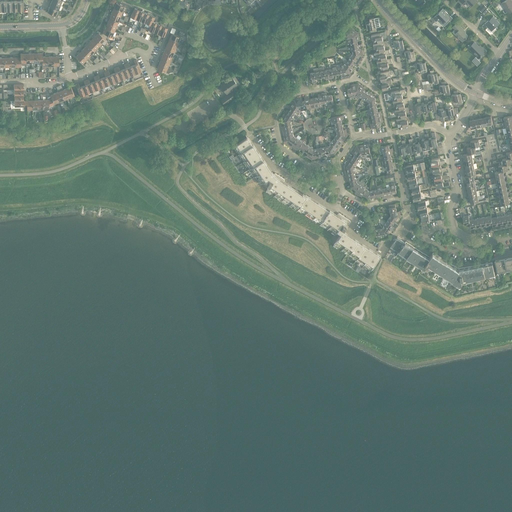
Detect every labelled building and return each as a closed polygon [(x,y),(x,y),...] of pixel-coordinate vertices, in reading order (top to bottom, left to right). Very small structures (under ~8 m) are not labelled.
[(509,12),(511,10),(511,1),(511,0),(508,0),(507,1),(506,0),(500,0),(499,1),(501,5),(503,3),(509,12)] [(49,6),(58,10),(60,5),(51,1),(49,6)] [(112,7),(122,11),(124,6),(116,3),(115,5),(113,5),(112,7)] [(58,10),(49,6),(47,12),(56,15),(58,10)] [(122,11),(112,7),(111,9),(113,10),(112,13),(120,16),(122,11)] [(136,19),(140,9),(138,8),(137,9),(134,8),(131,17),(136,19)] [(140,9),(136,19),(141,21),(144,12),(142,11),(142,10),(140,9)] [(445,26),(450,21),(448,19),(449,17),(444,12),(445,11),(443,9),(433,19),(436,21),(439,19),(441,21),(441,22),(445,26)] [(491,13),(488,11),(486,9),(482,14),(484,16),(488,20),(482,27),(484,28),(486,26),(488,28),(485,30),(491,36),(498,29),(496,27),(500,23),(493,16),(494,15),(491,12),(491,13)] [(146,23),(150,13),(148,12),(147,13),(144,12),(141,21),(146,23)] [(108,17),(118,21),(120,16),(112,13),(110,15),(109,15),(108,17)] [(146,23),(151,25),(152,22),(154,17),(152,16),(153,14),(150,13),(146,23)] [(118,21),(108,17),(107,20),(109,20),(108,23),(116,26),(118,21)] [(371,33),(377,31),(376,27),(380,26),(378,17),(369,18),(370,21),(366,22),(367,30),(370,29),(371,33)] [(151,25),(148,30),(154,32),(157,24),(158,24),(158,22),(156,21),(155,23),(152,22),(151,25)] [(104,27),(114,31),(116,26),(108,23),(106,25),(105,25),(104,27)] [(154,32),(159,34),(163,24),(160,23),(160,25),(158,24),(157,24),(154,32)] [(462,41),(468,36),(463,31),(464,30),(457,23),(453,27),(455,30),(453,32),(462,41)] [(163,24),(159,34),(164,37),(168,28),(165,27),(166,25),(163,24)] [(103,33),(101,35),(105,39),(109,35),(112,36),(114,31),(104,27),(103,29),(104,30),(103,33)] [(347,40),(358,33),(352,28),(350,31),(347,29),(343,34),(346,37),(344,39),(347,40)] [(375,39),(376,43),(383,42),(383,41),(382,37),(386,37),(385,32),(371,35),(372,39),(375,39)] [(93,36),(101,43),(105,39),(101,35),(99,33),(96,35),(95,34),(93,36)] [(168,38),(178,42),(180,37),(172,33),(170,36),(169,35),(168,38)] [(358,33),(347,40),(347,43),(350,42),(351,46),(358,45),(357,41),(360,40),(358,33)] [(101,43),(93,36),(92,37),(93,39),(91,41),(98,47),(101,43)] [(400,50),(405,49),(403,40),(399,41),(399,39),(400,39),(399,37),(395,37),(396,40),(393,41),(395,49),(399,48),(400,50)] [(178,42),(168,38),(167,40),(168,41),(167,43),(176,47),(178,42)] [(86,43),(94,51),(98,47),(91,41),(89,43),(88,41),(86,43)] [(377,48),(377,52),(385,50),(384,46),(388,46),(387,41),(383,41),(383,42),(376,43),(373,44),(374,48),(377,48)] [(479,58),(485,52),(481,48),(481,49),(474,42),(468,48),(479,58)] [(84,48),(90,55),(94,51),(86,43),(84,45),(85,46),(84,48)] [(164,48),(174,52),(176,47),(167,43),(166,46),(165,45),(164,48)] [(351,46),(352,54),(363,56),(363,55),(362,49),(359,50),(358,45),(351,46)] [(411,61),(416,60),(414,50),(411,51),(411,49),(411,47),(407,48),(407,51),(405,51),(406,59),(411,58),(411,61)] [(79,51),(87,59),(90,55),(84,48),(82,50),(80,49),(79,51)] [(174,52),(164,48),(163,50),(164,51),(163,53),(172,57),(174,52)] [(377,52),(375,52),(376,57),(378,57),(379,61),(387,59),(386,55),(390,54),(389,49),(385,50),(377,52)] [(87,59),(79,51),(77,53),(78,54),(76,57),(83,63),(87,59)] [(159,57),(170,62),(172,57),(163,53),(162,56),(160,55),(159,57)] [(352,54),(348,60),(354,64),(357,65),(363,56),(352,54)] [(159,63),(168,67),(170,62),(159,57),(158,60),(160,61),(159,63)] [(387,59),(379,61),(377,61),(378,66),(380,66),(381,70),(389,68),(388,64),(391,63),(390,58),(387,59)] [(422,59),(418,59),(419,62),(416,62),(418,73),(427,71),(425,61),(422,62),(422,61),(422,59)] [(342,64),(350,75),(354,68),(352,67),(354,64),(348,60),(346,63),(344,61),(342,64)] [(159,63),(157,62),(156,65),(158,66),(157,68),(165,72),(168,67),(159,63)] [(137,74),(133,67),(130,68),(128,63),(126,64),(132,76),(137,74)] [(132,76),(126,64),(124,65),(126,70),(124,71),(127,78),(132,76)] [(337,68),(338,74),(342,74),(342,76),(350,75),(342,64),(340,64),(340,67),(337,68)] [(328,70),(330,79),(334,78),(333,75),(338,74),(337,68),(336,65),(331,66),(331,69),(328,70)] [(127,78),(124,71),(120,72),(118,67),(116,68),(122,80),(127,78)] [(324,70),(324,67),(318,69),(320,78),(325,77),(326,80),(330,79),(328,70),(324,70)] [(122,80),(116,68),(114,69),(116,74),(113,75),(117,82),(122,80)] [(310,82),(312,81),(312,83),(316,82),(316,79),(320,78),(318,69),(313,70),(314,73),(310,73),(310,75),(308,76),(310,82)] [(377,76),(377,79),(380,79),(381,81),(382,81),(389,80),(388,76),(390,75),(389,70),(380,72),(381,75),(379,76),(379,75),(377,76)] [(434,84),(439,83),(437,73),(434,74),(434,72),(434,70),(430,71),(431,73),(428,74),(429,80),(429,82),(433,81),(434,84)] [(117,82),(113,75),(110,76),(108,71),(106,72),(111,84),(117,82)] [(111,84),(106,72),(104,73),(106,78),(103,79),(106,87),(111,84)] [(106,87),(103,79),(100,80),(98,75),(96,76),(101,89),(106,87)] [(101,89),(96,76),(94,77),(96,82),(93,83),(96,91),(101,89)] [(238,86),(231,76),(220,84),(227,95),(220,100),(224,104),(237,95),(233,89),(238,86)] [(96,91),(93,83),(90,84),(88,79),(86,80),(91,93),(96,91)] [(378,84),(379,88),(382,87),(383,90),(391,89),(390,84),(392,84),(391,79),(389,80),(382,81),(382,84),(381,84),(378,84)] [(91,93),(86,80),(84,81),(86,86),(83,87),(86,95),(91,93)] [(434,92),(435,96),(441,95),(440,93),(445,93),(445,95),(450,94),(448,85),(445,85),(445,84),(446,84),(445,81),(441,82),(442,85),(439,86),(440,91),(434,92)] [(66,89),(70,99),(71,99),(70,97),(74,95),(69,82),(66,83),(68,88),(66,89)] [(86,95),(83,87),(80,88),(78,84),(76,85),(81,97),(86,95)] [(355,97),(358,84),(350,85),(351,88),(347,89),(348,95),(352,95),(353,98),(355,97)] [(358,84),(355,97),(358,99),(359,96),(362,98),(366,92),(363,90),(365,88),(358,84)] [(70,99),(66,89),(63,90),(61,85),(58,86),(64,99),(68,98),(69,99),(70,99)] [(56,93),(60,103),(61,103),(60,101),(64,99),(58,86),(56,87),(58,92),(56,93)] [(52,98),(54,104),(58,102),(59,103),(60,103),(56,93),(53,94),(51,89),(48,90),(52,98)] [(394,97),(395,101),(403,99),(402,95),(406,94),(405,89),(391,92),(392,97),(394,97)] [(457,104),(462,103),(460,94),(458,95),(457,93),(458,93),(457,91),(454,91),(454,94),(451,95),(453,103),(457,102),(457,104)] [(366,92),(362,98),(369,102),(375,98),(366,92)] [(322,94),(324,103),(327,102),(328,105),(334,104),(332,95),(327,96),(326,93),(322,94)] [(52,98),(49,99),(46,99),(46,94),(43,94),(44,109),(49,109),(49,106),(54,104),(52,98)] [(314,98),(316,108),(321,107),(320,104),(324,103),(322,94),(318,95),(318,97),(314,98)] [(305,100),(306,107),(310,106),(311,109),(316,108),(314,98),(309,99),(308,97),(304,98),(305,100)] [(421,103),(422,111),(424,110),(425,112),(425,111),(426,113),(430,112),(429,109),(430,109),(428,102),(427,97),(424,98),(425,102),(421,103)] [(293,100),(301,111),(303,110),(303,107),(306,107),(305,100),(301,101),(301,98),(293,100)] [(370,109),(369,110),(370,109),(370,110),(377,108),(375,98),(369,102),(370,109)] [(396,105),(397,109),(405,108),(404,104),(408,103),(406,98),(403,99),(395,101),(393,101),(394,106),(396,105)] [(414,104),(415,112),(418,111),(418,113),(423,112),(422,111),(421,103),(420,99),(417,99),(418,104),(414,104)] [(24,100),(14,101),(15,106),(27,106),(27,109),(27,100),(24,100)] [(289,111),(295,115),(297,112),(299,113),(301,111),(293,100),(289,106),(291,108),(289,111)] [(428,102),(430,109),(432,109),(432,110),(437,109),(435,102),(432,102),(432,101),(428,102)] [(446,109),(447,116),(448,120),(451,120),(450,115),(454,114),(455,114),(454,108),(453,108),(453,107),(450,108),(450,106),(445,107),(446,109)] [(398,114),(399,118),(407,117),(407,116),(406,113),(409,112),(408,107),(405,108),(397,109),(395,110),(396,115),(398,114)] [(370,109),(369,110),(367,110),(368,114),(371,114),(372,118),(382,116),(380,111),(378,112),(377,108),(370,110),(370,109)] [(439,114),(440,120),(440,119),(441,122),(444,121),(443,117),(447,116),(446,109),(443,109),(443,108),(438,109),(439,114)] [(281,117),(284,119),(283,120),(284,120),(290,121),(295,115),(289,111),(286,116),(284,114),(281,117)] [(485,117),(487,125),(492,124),(491,116),(487,117),(486,114),(484,115),(485,117)] [(335,126),(342,125),(341,120),(344,119),(343,115),(331,118),(332,122),(334,122),(335,126)] [(382,116),(372,118),(373,123),(370,124),(371,128),(380,126),(380,122),(383,122),(382,116)] [(396,119),(397,123),(398,128),(401,127),(409,126),(408,121),(411,121),(410,116),(407,116),(407,117),(399,118),(396,119)] [(480,118),(482,126),(487,125),(485,117),(481,118),(481,116),(479,116),(479,118),(480,118)] [(283,130),(292,129),(290,121),(284,120),(284,123),(285,126),(282,126),(283,130)] [(337,134),(347,135),(346,129),(343,130),(342,125),(335,126),(337,134)] [(285,142),(288,140),(294,136),(292,129),(283,130),(285,142)] [(429,138),(430,146),(432,145),(433,147),(437,146),(437,149),(443,148),(442,145),(438,146),(437,143),(435,132),(432,133),(432,137),(429,138)] [(337,134),(333,140),(341,145),(347,136),(347,135),(337,134)] [(422,150),(424,149),(424,151),(431,149),(430,146),(429,138),(428,134),(425,134),(425,139),(421,140),(422,141),(420,142),(420,143),(422,150)] [(294,136),(288,140),(293,143),(291,146),(295,148),(300,140),(294,136)] [(412,143),(414,151),(416,150),(416,152),(422,150),(420,143),(420,142),(419,137),(416,138),(417,142),(413,143),(412,143)] [(246,138),(235,146),(260,183),(266,180),(267,181),(267,182),(270,184),(267,190),(297,210),(298,208),(340,236),(334,244),(372,269),(380,257),(342,233),(347,224),(349,224),(350,222),(350,220),(347,218),(345,218),(345,219),(337,215),(336,217),(306,197),(305,198),(282,183),(284,182),(276,177),(277,174),(275,173),(272,175),(246,138)] [(405,145),(407,152),(409,152),(409,153),(414,152),(414,151),(412,143),(413,143),(412,139),(409,139),(410,144),(406,145),(405,145)] [(300,140),(295,148),(298,150),(300,148),(304,151),(307,145),(300,140)] [(341,145),(333,140),(328,146),(334,155),(335,155),(334,154),(335,154),(341,145)] [(398,146),(400,153),(402,153),(402,154),(407,153),(407,152),(405,145),(406,145),(405,140),(401,141),(402,145),(398,146)] [(307,145),(304,151),(308,154),(306,156),(312,160),(314,149),(307,145)] [(356,147),(364,158),(367,157),(366,154),(370,153),(368,147),(365,148),(364,145),(356,147)] [(390,154),(393,154),(392,148),(389,149),(388,145),(379,147),(380,151),(383,151),(384,155),(390,154)] [(321,148),(323,157),(334,155),(328,146),(321,148)] [(350,156),(358,162),(360,159),(362,160),(364,158),(356,147),(352,153),(354,155),(352,158),(350,156)] [(314,149),(312,160),(323,157),(321,148),(314,149)] [(464,159),(461,159),(462,161),(464,161),(464,160),(472,158),(471,153),(468,154),(468,153),(463,154),(464,159)] [(383,165),(392,163),(390,154),(384,155),(385,161),(382,161),(383,165)] [(344,166),(354,168),(358,162),(350,156),(348,160),(349,160),(348,161),(347,160),(344,166)] [(432,166),(433,166),(440,164),(440,165),(445,164),(444,160),(440,161),(439,157),(432,159),(432,161),(431,162),(432,166)] [(464,160),(464,161),(465,164),(462,164),(463,166),(465,166),(465,165),(473,164),(472,158),(464,160)] [(392,163),(383,165),(383,168),(386,167),(387,173),(394,172),(392,163)] [(406,173),(407,173),(413,172),(413,171),(413,170),(414,169),(413,164),(406,166),(407,169),(405,169),(406,173)] [(433,173),(434,173),(442,172),(446,171),(446,167),(441,168),(440,165),(440,164),(433,166),(433,168),(432,169),(433,173)] [(465,165),(465,166),(466,169),(464,170),(464,172),(466,171),(475,169),(473,164),(465,165)] [(354,168),(344,166),(343,166),(346,177),(355,175),(354,168)] [(408,180),(409,180),(415,179),(414,177),(416,176),(415,171),(413,171),(413,172),(407,173),(408,176),(407,176),(408,180)] [(434,180),(436,180),(443,178),(443,179),(448,178),(447,174),(443,175),(442,172),(434,173),(435,175),(434,176),(434,180)] [(355,175),(346,177),(347,181),(349,181),(351,187),(357,183),(355,175)] [(466,181),(463,181),(464,183),(466,183),(466,182),(474,180),(473,175),(468,176),(467,176),(465,176),(466,181)] [(411,187),(412,187),(416,186),(416,184),(417,183),(416,178),(415,179),(409,180),(410,183),(408,183),(409,187),(411,187)] [(444,183),(443,179),(443,178),(436,180),(436,182),(435,183),(436,188),(449,185),(449,182),(444,183)] [(466,182),(466,183),(467,186),(465,186),(465,189),(467,188),(467,187),(475,186),(474,180),(466,182)] [(354,193),(358,195),(363,187),(365,185),(364,183),(361,181),(359,181),(358,182),(357,183),(351,187),(356,190),(354,193)] [(386,188),(388,197),(392,196),(391,193),(396,192),(394,183),(389,184),(389,187),(386,188)] [(412,194),(413,194),(420,192),(419,190),(420,190),(419,185),(416,186),(412,187),(412,190),(411,190),(412,194)] [(377,190),(378,196),(383,195),(384,198),(388,197),(386,188),(382,189),(382,186),(376,187),(377,190)] [(468,192),(476,191),(475,186),(467,187),(467,188),(468,191),(466,192),(466,194),(468,193),(468,192)] [(363,187),(358,195),(361,197),(363,195),(368,198),(369,191),(363,187)] [(369,191),(368,198),(378,196),(377,190),(369,191)] [(468,192),(468,193),(469,197),(467,197),(467,199),(470,199),(469,198),(478,196),(476,191),(468,192)] [(421,192),(420,192),(413,194),(414,197),(412,197),(413,201),(421,200),(420,197),(422,197),(421,192)] [(418,209),(420,209),(426,208),(426,206),(427,205),(426,200),(418,202),(419,205),(418,205),(418,209)] [(397,212),(396,207),(395,204),(389,205),(391,216),(400,217),(401,217),(400,211),(397,212)] [(420,217),(421,216),(427,215),(427,213),(428,212),(427,208),(426,208),(420,209),(420,212),(419,212),(420,217)] [(420,219),(421,224),(429,222),(428,220),(429,220),(429,215),(427,215),(421,216),(422,219),(420,219)] [(468,216),(470,224),(471,229),(475,228),(476,230),(477,230),(474,219),(469,220),(468,215),(468,216)] [(394,222),(398,217),(400,217),(391,216),(387,222),(396,228),(398,225),(394,222)] [(491,216),(492,224),(493,227),(497,226),(497,228),(499,228),(496,217),(491,218),(491,216)] [(382,228),(386,234),(390,229),(394,231),(396,228),(387,222),(382,228)] [(376,236),(386,234),(382,228),(375,230),(376,236)] [(495,276),(492,262),(459,269),(433,252),(430,257),(406,241),(404,243),(396,238),(391,246),(403,254),(402,255),(406,258),(407,257),(411,259),(410,261),(414,264),(415,262),(419,265),(418,266),(422,269),(426,264),(452,281),(451,282),(455,285),(456,284),(460,287),(462,284),(462,283),(467,282),(467,280),(471,279),(471,281),(476,280),(476,278),(480,277),(480,279),(486,278),(485,276),(490,275),(490,277),(495,276)] [(511,257),(495,261),(498,274),(511,270),(511,257)]
